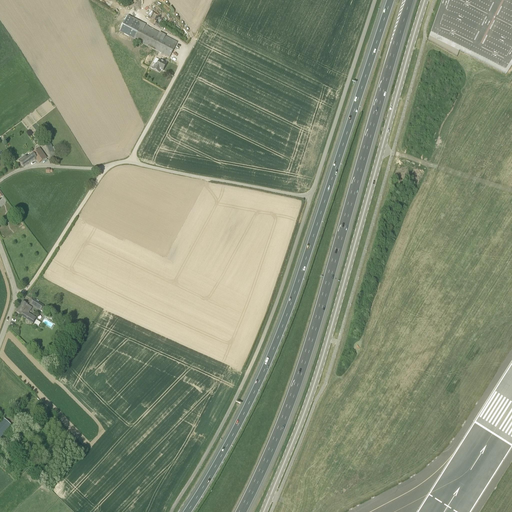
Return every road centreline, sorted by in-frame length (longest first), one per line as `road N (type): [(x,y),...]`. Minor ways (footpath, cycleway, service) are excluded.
road 1 (motorway): [(390,0),(270,355),(186,511)]
road 2 (motorway): [(241,511),(317,322),(410,0)]
road 3 (tertiary): [(263,511),(307,401),(424,0)]
road 4 (unclassified): [(0,179),(28,166),(126,161),(310,197),(371,0)]
road 5 (track): [(13,296),(37,273),(105,166)]
